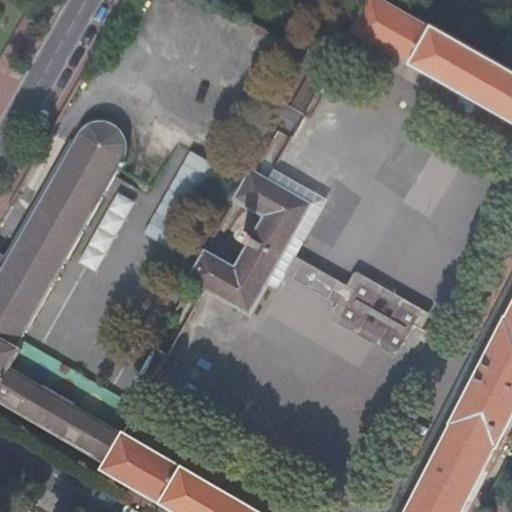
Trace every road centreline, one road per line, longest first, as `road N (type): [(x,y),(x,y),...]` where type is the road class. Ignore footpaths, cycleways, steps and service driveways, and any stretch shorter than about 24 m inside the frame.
road 1 (tertiary): [(89,0),(0,157)]
road 2 (residential): [(106,511),(0,449)]
